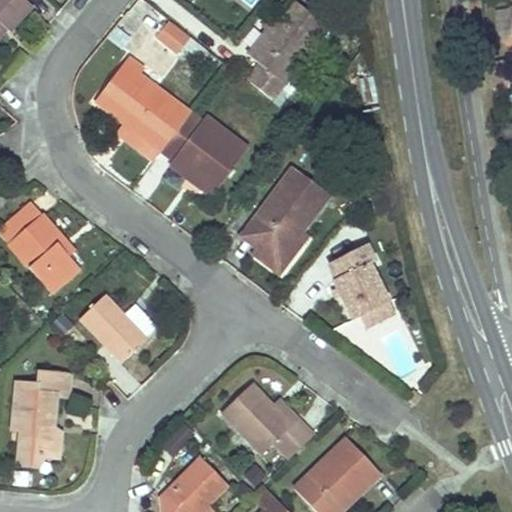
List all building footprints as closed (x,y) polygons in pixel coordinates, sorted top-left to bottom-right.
[(0,0),(0,26),(1,26),(7,31),(9,34),(33,8),(24,0),(0,0)] [(274,98),(330,27),(295,0),(289,0),(272,22),(267,29),(248,52),(261,62),(248,78),(274,98)] [(272,22),(266,18),(261,25),(267,29),(272,22)] [(190,36),(169,21),(156,36),(177,52),(190,36)] [(123,120),(161,149),(190,111),(137,72),(140,68),(142,65),(127,53),(93,97),(123,120)] [(190,111),(161,149),(172,157),(167,163),(210,196),(248,147),(207,115),(203,121),(190,111)] [(161,149),(123,120),(114,131),(152,160),(161,149)] [(333,195),(292,164),(239,235),(256,248),(280,266),(306,232),(333,195)] [(0,234),(8,244),(41,215),(31,204),(0,231),(0,234)] [(79,271),(73,264),(67,258),(57,246),(64,240),(41,215),(8,244),(52,293),(79,271)] [(280,266),(256,248),(252,254),(280,274),(310,235),(306,232),(280,266)] [(67,258),(74,252),(64,240),(57,246),(67,258)] [(390,301),(371,262),(376,259),(368,243),(329,263),(337,278),(334,280),(354,319),(361,315),(390,301)] [(120,366),(133,353),(147,340),(145,338),(125,317),(104,296),(78,321),(120,366)] [(395,312),(390,301),(361,315),(366,326),(395,312)] [(135,306),(125,317),(145,338),(156,328),(135,306)] [(405,385),(413,376),(405,370),(396,379),(405,385)] [(59,458),(60,446),(61,434),(53,428),(56,397),(69,398),(71,377),(39,374),(38,386),(18,384),(14,429),(21,431),(18,464),(38,466),(46,457),(59,458)] [(252,385),(237,400),(222,415),(261,456),(273,445),(288,461),(313,437),(298,422),(292,427),(273,407),(252,385)] [(292,427),(298,422),(279,402),(273,407),(292,427)] [(341,511),(353,502),(350,499),(347,496),(363,480),(369,486),(380,475),(346,439),(295,489),(316,511),(341,511)] [(227,487),(201,459),(160,498),(160,511),(200,511),(209,504),(227,487)] [(353,502),(369,486),(363,480),(347,496),(350,499),(353,502)] [(288,511),(286,509),(263,485),(254,493),(251,496),(265,510),(263,511),(288,511)]
